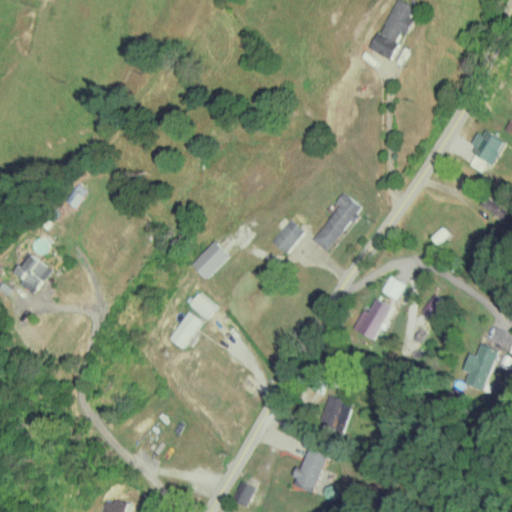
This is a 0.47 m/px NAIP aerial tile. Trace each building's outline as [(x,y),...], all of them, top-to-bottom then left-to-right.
[(396,0),(372,48),(391,58),(404,32),(408,34),(416,17),(412,15),(416,7),(403,0),(396,0)] [(471,150),(493,164),(507,141),(485,127),(471,150)] [(79,207),(89,188),(78,183),(68,201),(79,207)] [(330,251),(363,205),(343,191),(336,201),(339,203),(313,239),(330,251)] [(511,211),(488,195),(482,203),(511,223),(511,211)] [(282,228),(272,240),(288,253),(307,230),(289,216),(280,227),(282,228)] [(448,231),(443,226),(432,237),(438,242),(448,231)] [(193,263),(209,278),(231,254),(216,239),(193,263)] [(20,283),(37,293),(52,267),(30,253),(18,273),(24,277),(20,283)] [(397,297),(405,281),(391,275),(383,291),(397,297)] [(209,318),(219,304),(200,291),(190,305),(209,318)] [(424,311),(435,318),(446,298),(434,292),(424,311)] [(394,306),(377,297),(370,311),(365,309),(355,328),(374,338),(381,326),(383,327),(394,306)] [(203,318),(188,310),(172,339),(187,347),(203,318)] [(467,384),(486,389),(498,347),(480,342),(467,384)] [(353,402),(331,394),(321,422),(343,430),(353,402)] [(294,484),(315,491),(329,453),(310,447),(303,468),(300,467),(294,484)] [(235,500),(248,506),(256,486),(244,481),(235,500)] [(131,511),(134,504),(114,498),(113,501),(104,499),(100,511),(131,511)]
